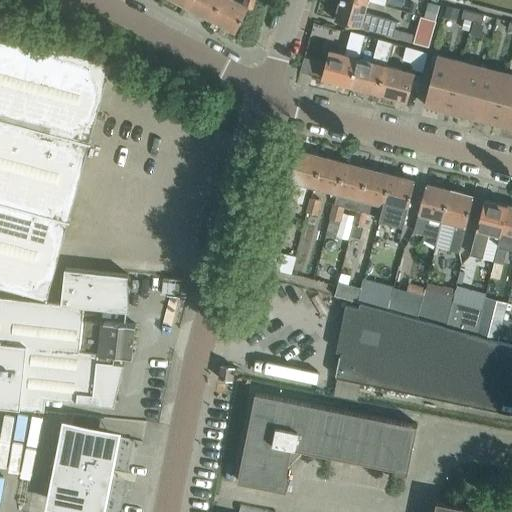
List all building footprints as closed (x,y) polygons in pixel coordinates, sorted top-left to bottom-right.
[(211,18),(220,0),(190,0),(187,6),(211,18)] [(236,31),(249,7),(252,8),(254,0),(245,0),(244,3),(237,0),(220,0),(211,18),(236,31)] [(397,22),(364,12),(367,0),(340,0),(335,20),(393,36),(397,22)] [(428,1),(424,17),(436,20),(440,5),(438,4),(430,2),(428,1)] [(447,5),(444,17),(456,21),(460,8),(447,5)] [(464,9),(462,17),(464,18),(471,20),(472,20),(474,12),(464,9)] [(483,23),(485,14),(474,12),(472,20),(483,23)] [(429,46),(436,20),(424,17),(422,16),(415,42),(429,46)] [(464,18),(461,29),(468,31),(471,20),(464,18)] [(473,23),(469,36),(479,39),(482,26),(473,23)] [(0,115),(91,140),(112,62),(0,31),(0,115)] [(352,85),(359,58),(358,58),(364,34),(352,31),(345,54),(331,50),(323,77),(352,85)] [(380,92),(387,65),(386,65),(389,55),(393,42),(378,38),(372,61),(359,58),(352,85),(380,92)] [(423,69),(427,52),(393,42),(389,55),(414,61),(412,68),(424,71),(424,70),(423,69)] [(511,73),(438,54),(425,104),(511,126),(511,73)] [(407,100),(414,72),(387,65),(380,92),(407,100)] [(0,199),(70,219),(91,140),(0,115),(0,199)] [(291,179),(284,206),(295,209),(302,182),(315,185),(323,156),(299,150),(291,179)] [(323,156),(315,185),(338,192),(346,162),(323,156)] [(331,218),(326,236),(336,238),(341,220),(345,206),(358,209),(369,168),(346,162),(338,192),(335,203),(331,218)] [(354,224),(351,235),(361,238),(364,226),(368,212),(381,215),(392,174),(369,168),(358,209),(354,224)] [(381,215),(380,219),(404,225),(408,210),(416,180),(392,174),(381,215)] [(442,220),(450,189),(427,183),(422,203),(413,232),(423,234),(429,216),(442,220)] [(458,253),(469,215),(474,196),(450,189),(442,220),(455,224),(448,250),(458,253)] [(0,284),(49,298),(70,219),(0,199),(0,284)] [(320,201),(311,199),(307,213),(316,215),(320,201)] [(500,235),(508,205),(485,199),(470,256),(483,259),(490,233),(500,235)] [(511,205),(508,205),(500,235),(497,247),(511,251),(511,205)] [(272,251),(268,267),(293,274),(297,258),(272,251)] [(80,351),(83,320),(85,306),(130,310),(130,309),(129,276),(129,274),(66,267),(62,303),(0,296),(0,403),(44,410),(46,396),(77,400),(115,404),(116,404),(116,398),(125,364),(125,363),(125,362),(115,361),(116,355),(80,351)] [(187,296),(188,281),(188,280),(164,277),(162,294),(187,296)] [(361,287),(357,302),(360,302),(367,304),(388,310),(394,287),(394,286),(363,278),(361,287)] [(357,302),(361,287),(339,281),(335,296),(357,302)] [(417,318),(424,295),(394,287),(388,310),(417,318)] [(445,326),(454,295),(425,287),(424,295),(417,318),(445,326)] [(455,291),(454,295),(445,326),(474,334),(481,308),(483,297),(455,291)] [(319,293),(311,298),(321,315),(330,310),(319,293)] [(417,318),(388,310),(367,304),(360,302),(359,307),(346,304),(345,309),(348,309),(339,351),(343,352),(343,353),(342,353),(337,376),(511,414),(511,344),(499,341),(474,334),(445,326),(417,318)] [(511,320),(505,319),(500,337),(511,340),(511,320)] [(133,356),(136,324),(105,320),(105,322),(83,320),(80,351),(116,355),(133,356)] [(232,380),(234,366),(222,364),(220,378),(232,380)] [(410,468),(419,419),(276,396),(256,392),(238,480),(258,484),(288,488),(290,472),(287,472),(291,445),(396,462),(396,465),(410,468)] [(106,490),(113,457),(112,457),(112,453),(112,449),(111,446),(113,435),(104,433),(100,431),(97,429),(97,428),(88,426),(88,427),(84,428),(79,429),(70,427),(67,437),(66,440),(64,443),(63,447),(62,447),(55,480),(56,480),(56,484),(56,488),(57,491),(55,501),(65,503),(65,504),(68,506),(72,507),(72,508),(81,510),(81,509),(85,509),(89,508),(99,510),(101,500),(103,497),(104,493),(106,489),(106,490)] [(497,511),(438,500),(435,511),(497,511)]
